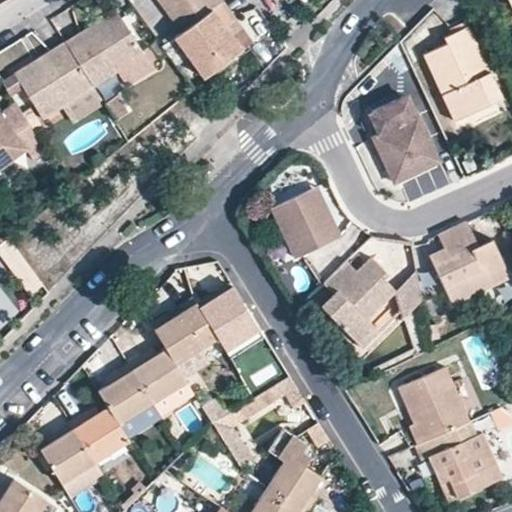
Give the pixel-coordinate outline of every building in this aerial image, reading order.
[(151,0),(128,0),(154,34),(169,23),(151,0)] [(162,0),(184,29),(216,6),(221,2),(219,0),(162,0)] [(243,45),(227,23),(216,6),(184,29),(178,33),(206,72),(243,45)] [(121,9),(103,20),(108,28),(126,17),(121,9)] [(123,70),(149,54),(126,17),(108,28),(103,20),(68,39),(96,83),(98,85),(123,70)] [(233,18),(227,23),(243,45),(250,40),(233,18)] [(429,52),(459,120),(501,100),(468,26),(445,37),(448,43),(429,52)] [(42,67),(37,58),(19,69),(47,114),(67,101),(96,83),(68,39),(54,48),(60,56),(42,67)] [(54,48),(37,58),(42,67),(60,56),(54,48)] [(154,51),(149,54),(123,70),(133,86),(163,67),(154,51)] [(79,120),(108,102),(98,85),(96,83),(67,101),(79,120)] [(109,101),(108,102),(118,118),(131,110),(121,94),(109,101)] [(379,135),(375,137),(397,184),(441,163),(419,116),(412,99),(405,97),(373,111),(371,118),(379,135)] [(0,162),(30,142),(2,103),(0,104),(0,162)] [(40,113),(32,118),(36,126),(45,121),(40,113)] [(316,185),(309,187),(327,225),(334,222),(316,185)] [(327,225),(309,187),(270,205),(296,256),(340,236),(334,222),(327,225)] [(466,220),(453,227),(465,250),(478,245),(466,220)] [(465,250),(453,227),(438,234),(444,246),(428,253),(453,304),(510,276),(492,238),(478,245),(465,250)] [(355,343),(371,327),(363,319),(392,291),(380,278),(385,273),(376,263),(361,278),(338,301),(326,312),(355,343)] [(329,291),(338,301),(361,278),(353,269),(329,291)] [(416,281),(422,312),(428,310),(422,278),(416,281)] [(403,317),(422,312),(416,281),(392,291),(403,317)] [(196,305),(154,331),(166,350),(176,367),(201,351),(218,341),(225,352),(259,332),(232,289),(198,309),(196,305)] [(154,331),(196,305),(193,301),(151,326),(154,331)] [(376,332),(371,327),(355,343),(360,348),(376,332)] [(153,348),(144,353),(148,360),(158,355),(153,348)] [(148,360),(144,353),(127,364),(153,406),(187,385),(184,379),(176,367),(166,350),(158,355),(148,360)] [(184,379),(209,364),(201,351),(176,367),(184,379)] [(114,383),(108,387),(98,393),(109,410),(119,426),(153,406),(127,364),(109,375),(114,383)] [(412,424),(408,425),(415,444),(420,441),(467,420),(444,364),(403,383),(413,407),(406,410),(412,424)] [(103,379),(108,387),(114,383),(109,375),(103,379)] [(213,426),(241,472),(255,463),(235,430),(286,398),(293,410),(304,403),(288,378),(227,417),(213,426)] [(455,386),(466,408),(477,403),(467,381),(455,386)] [(395,387),(406,410),(413,407),(403,383),(395,387)] [(187,385),(153,406),(160,418),(195,397),(187,385)] [(202,409),(213,426),(227,417),(217,400),(202,409)] [(97,407),(89,412),(94,420),(101,415),(97,407)] [(94,420),(89,412),(71,423),(96,464),(130,443),(119,426),(109,410),(101,415),(94,420)] [(447,479),(449,484),(455,498),(500,477),(480,434),(475,436),(467,420),(420,441),(415,444),(412,445),(419,461),(426,459),(437,484),(447,479)] [(59,441),(51,446),(41,452),(62,485),(96,464),(71,423),(54,434),(59,441)] [(328,440),(318,425),(309,430),(319,446),(328,440)] [(284,463),(266,489),(301,511),(310,511),(319,500),(310,494),(321,477),(305,467),(310,459),(300,453),(305,445),(284,430),(268,452),(284,463)] [(46,438),(51,446),(59,441),(54,434),(46,438)] [(342,464),(328,440),(320,445),(337,472),(342,464)] [(103,476),(96,464),(62,485),(69,497),(103,476)] [(310,494),(319,500),(330,483),(321,477),(310,494)] [(3,494),(0,492),(0,511),(38,511),(46,499),(14,478),(8,486),(3,494)] [(439,489),(449,484),(447,479),(437,484),(439,489)] [(301,511),(266,489),(250,511),(301,511)]
